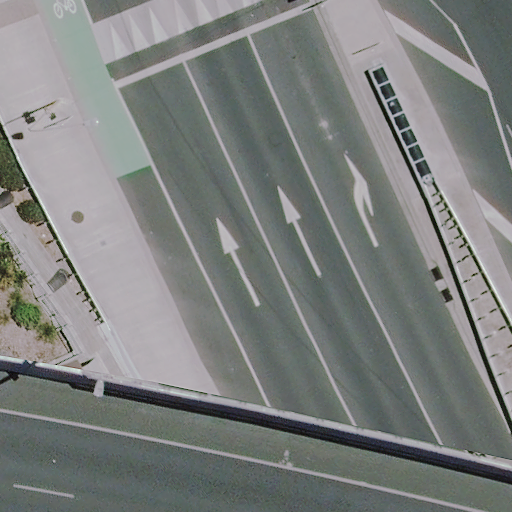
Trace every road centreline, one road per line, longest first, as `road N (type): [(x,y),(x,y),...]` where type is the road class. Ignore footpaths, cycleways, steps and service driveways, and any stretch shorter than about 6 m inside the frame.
road 1 (primary): [(408,511),(166,0)]
road 2 (trunk): [(0,488),(130,511)]
